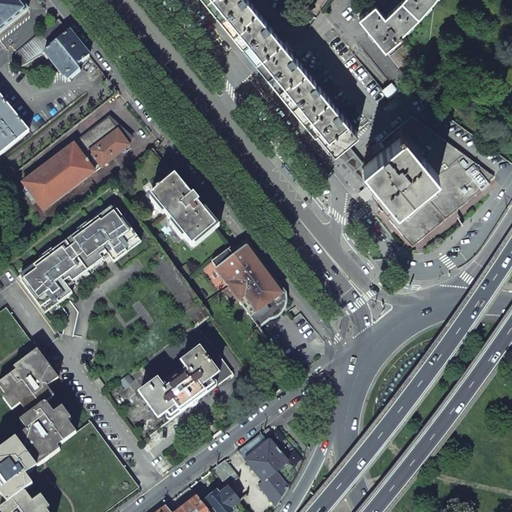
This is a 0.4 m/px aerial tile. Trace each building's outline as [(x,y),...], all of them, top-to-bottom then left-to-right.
[(0,0),(0,33),(28,11),(19,0),(0,0)] [(265,21),(248,0),(210,0),(253,52),(279,84),(334,152),(357,133),(342,114),(345,112),(340,106),(337,109),(319,87),(322,84),(318,79),(315,81),(296,59),(299,56),(295,51),(292,53),(275,33),(270,26),(273,24),(268,18),(265,21)] [(375,5),(359,18),(385,50),(399,38),(402,36),(400,34),(418,17),(432,2),(433,0),(402,0),(401,1),(384,17),(375,5)] [(59,20),(12,57),(21,68),(44,54),(69,32),(59,20)] [(69,32),(44,54),(64,78),(65,77),(68,82),(80,72),(77,68),(90,57),(69,32)] [(399,38),(385,50),(410,81),(421,66),(399,38)] [(382,90),(389,98),(398,90),(391,83),(382,90)] [(0,155),(30,132),(0,95),(0,155)] [(411,116),(380,141),(386,148),(363,166),(386,194),(376,202),(411,245),(462,204),(461,203),(479,188),(481,190),(489,183),(488,181),(494,176),(411,116)] [(44,211),(102,167),(90,152),(118,131),(108,119),(23,183),(44,211)] [(90,152),(102,167),(130,146),(118,131),(90,152)] [(111,180),(186,283),(212,262),(232,246),(216,227),(192,247),(150,196),(175,177),(152,149),(111,180)] [(283,169),(293,181),(295,180),(296,179),(286,166),(284,167),(283,169)] [(150,196),(192,247),(216,227),(197,204),(199,203),(193,195),(191,197),(175,177),(150,196)] [(139,241),(113,207),(18,278),(43,312),(139,241)] [(217,269),(256,325),(259,323),(268,317),(270,316),(273,315),(277,313),(280,309),(283,305),(284,303),(284,299),(283,297),(282,295),(261,267),(241,240),(213,263),(218,269),(217,269)] [(316,280),(327,292),(328,291),(330,290),(319,277),(318,278),(316,280)] [(0,511),(1,511),(0,510),(0,509),(8,504),(0,493),(0,450),(16,439),(27,431),(20,421),(28,415),(21,405),(12,411),(4,398),(7,396),(0,387),(0,383),(16,371),(14,368),(37,350),(6,309),(0,313),(0,511)] [(140,394),(158,419),(167,413),(171,418),(179,411),(181,413),(207,394),(205,392),(213,386),(210,381),(218,375),(200,349),(182,363),(189,373),(165,391),(158,381),(140,394)] [(21,405),(28,415),(46,403),(54,396),(47,387),(58,379),(37,350),(14,368),(16,371),(0,383),(0,387),(7,396),(4,398),(12,411),(21,405)] [(16,439),(37,468),(60,451),(58,447),(77,433),(68,422),(71,420),(62,408),(54,414),(46,403),(28,415),(20,421),(27,431),(16,439)] [(48,511),(107,511),(139,488),(91,423),(77,433),(58,447),(60,451),(37,468),(26,476),(33,485),(25,491),(33,502),(41,496),(50,508),(47,510),(48,511)] [(269,440),(267,442),(261,434),(237,452),(239,455),(242,458),(246,455),(248,457),(244,461),(262,483),(259,486),(277,507),(289,488),(276,472),(288,462),(269,440)] [(0,493),(8,504),(25,491),(33,485),(26,476),(37,468),(16,439),(0,450),(0,493)] [(213,470),(227,487),(239,478),(228,465),(225,461),(213,470)] [(206,500),(216,511),(231,511),(232,511),(230,509),(240,502),(228,488),(219,495),(216,491),(206,500)] [(48,511),(47,510),(50,508),(41,496),(33,502),(25,491),(8,504),(0,509),(0,510),(1,511),(48,511)] [(208,511),(196,497),(177,511),(208,511)]
